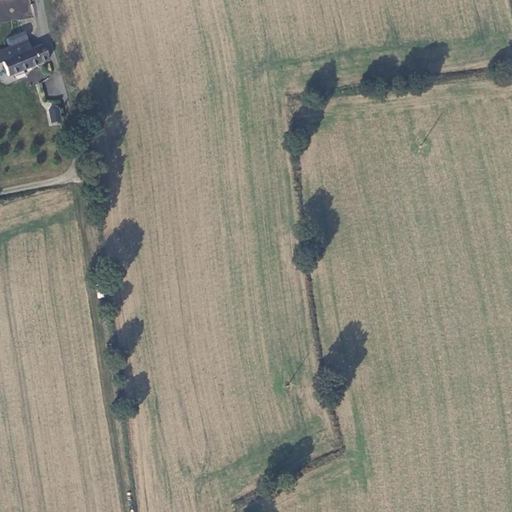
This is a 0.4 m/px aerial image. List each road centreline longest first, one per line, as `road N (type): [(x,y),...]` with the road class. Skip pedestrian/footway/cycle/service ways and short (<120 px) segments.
road 1 (track): [(83,175),(136,511)]
road 2 (residential): [(39,0),(83,175),(0,193)]
